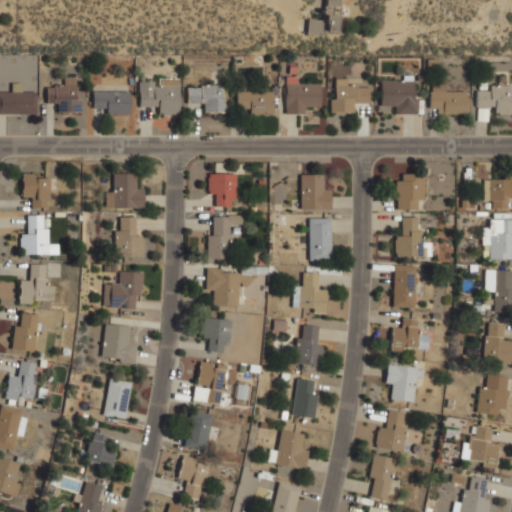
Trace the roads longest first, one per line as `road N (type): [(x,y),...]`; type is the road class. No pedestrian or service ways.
road 1 (residential): [(0,145),(511,147)]
road 2 (residential): [(136,511),(173,311),(178,147)]
road 3 (residential): [(330,511),(361,329),(365,147)]
